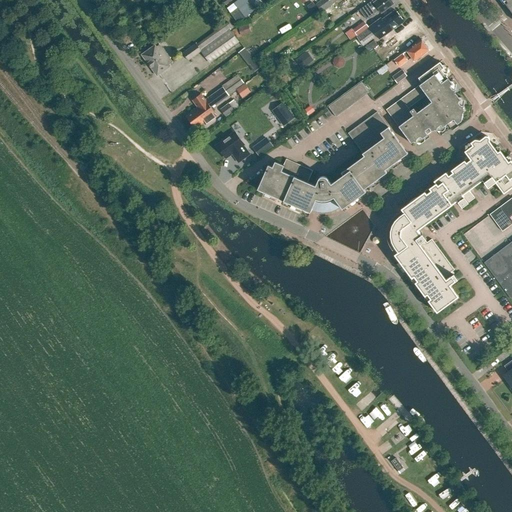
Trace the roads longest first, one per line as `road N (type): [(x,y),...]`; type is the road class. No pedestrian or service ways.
road 1 (unclassified): [(191,149),(174,186),(188,220),(393,475)]
road 2 (residential): [(436,332),(381,270),(242,205),(191,149)]
road 3 (residential): [(511,193),(442,237),(485,296),(436,332)]
road 4 (residential): [(191,149),(83,0)]
road 5 (residential): [(511,140),(409,0)]
road 6 (residential): [(511,436),(436,332)]
